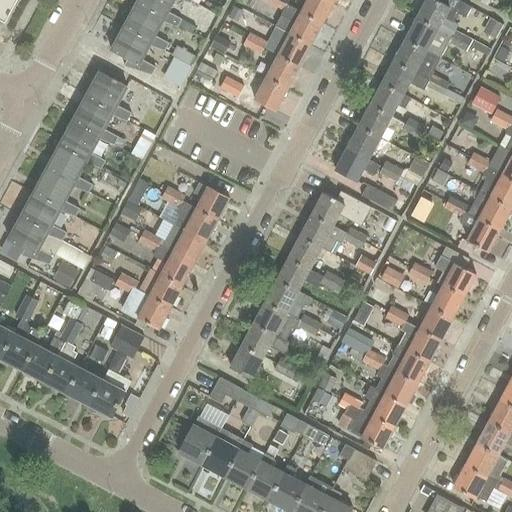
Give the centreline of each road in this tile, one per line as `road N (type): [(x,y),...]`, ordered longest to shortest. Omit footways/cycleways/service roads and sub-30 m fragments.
road 1 (residential): [(117,484),(375,0)]
road 2 (residential): [(391,511),(511,285)]
road 3 (unclassified): [(0,423),(117,484)]
